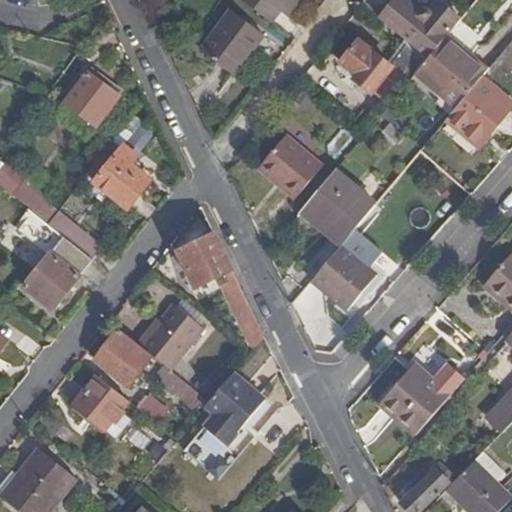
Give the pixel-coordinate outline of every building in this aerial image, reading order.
[(241,0),(275,24),(283,14),(288,18),(301,0),(241,0)] [(428,60),(445,40),(461,21),(439,3),(429,13),(421,13),(403,0),(397,0),(379,20),(410,45),(428,60)] [(202,53),(235,78),(265,37),(232,13),(202,53)] [(348,32),(331,54),(343,63),(360,42),(348,32)] [(459,106),(479,82),(486,74),(445,40),(428,60),(419,72),(449,99),(459,106)] [(394,70),(393,68),(360,42),(343,63),(338,69),(374,96),(394,70)] [(428,60),(410,45),(393,68),(394,70),(409,82),(413,78),(419,72),(428,60)] [(444,103),(449,99),(419,72),(413,78),(444,103)] [(88,74),(55,116),(86,141),(118,98),(88,74)] [(459,106),(448,120),(480,145),(510,108),(479,82),(459,106)] [(382,116),(401,132),(410,120),(392,104),(382,116)] [(125,140),(132,152),(153,139),(146,128),(125,140)] [(260,169),(296,200),(326,166),(289,134),(260,169)] [(135,158),(115,141),(87,179),(93,184),(92,186),(126,212),(150,183),(130,165),(135,158)] [(0,188),(32,214),(49,227),(56,217),(30,197),(32,194),(18,181),(16,182),(1,170),(0,171),(0,188)] [(337,171),(304,210),(344,243),(375,205),(337,171)] [(49,227),(32,214),(20,230),(51,255),(23,290),(52,313),(90,267),(93,262),(64,239),(49,227)] [(64,239),(93,262),(102,250),(58,214),(56,217),(49,227),(64,239)] [(253,349),(263,338),(232,272),(216,237),(178,254),(196,290),(225,278),(227,283),(223,285),(253,349)] [(341,246),(311,283),(348,313),(378,278),(341,246)] [(511,257),(484,290),(511,313),(511,257)] [(186,296),(176,308),(199,327),(210,314),(186,296)] [(153,358),(165,367),(171,371),(203,330),(199,327),(176,308),(174,306),(162,322),(152,335),(148,333),(138,345),(153,358)] [(152,335),(162,322),(159,320),(148,333),(152,335)] [(138,345),(120,331),(95,363),(128,390),(153,358),(138,345)] [(504,435),(511,426),(511,343),(510,346),(511,347),(511,392),(487,419),(504,435)] [(382,405),(416,437),(452,398),(417,366),(382,405)] [(205,408),(209,403),(171,371),(165,367),(155,378),(199,415),(205,408)] [(263,400),(232,374),(209,403),(205,408),(214,416),(204,428),(217,439),(227,426),(235,434),(263,400)] [(129,402),(98,378),(75,406),(117,441),(133,421),(121,411),(129,402)] [(203,378),(195,388),(207,397),(215,388),(203,378)] [(138,408),(157,425),(166,413),(147,397),(138,408)] [(225,446),(235,434),(227,426),(217,439),(225,446)] [(41,450),(24,470),(29,474),(8,501),(21,511),(52,511),(78,481),(41,450)] [(470,511),(501,511),(511,502),(511,499),(475,464),(457,482),(449,491),(470,511)] [(0,467),(0,485),(9,474),(0,467)] [(29,474),(24,470),(3,497),(8,501),(29,474)] [(437,472),(402,505),(408,511),(421,511),(450,485),(437,472)]
